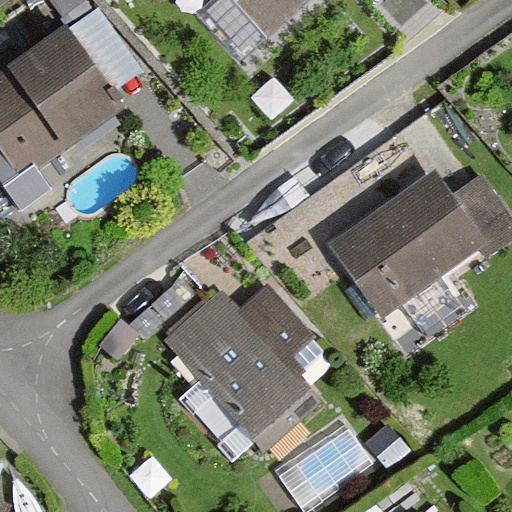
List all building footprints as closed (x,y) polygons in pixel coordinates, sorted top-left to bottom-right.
[(22,0),(0,0),(0,17),(0,18),(22,0)] [(295,0),(231,0),(259,31),(295,0)] [(115,108),(50,26),(0,66),(0,160),(19,184),(115,108)] [(478,246),(423,175),(322,252),(377,323),(478,246)] [(222,289),(157,337),(240,446),(304,398),(222,289)]
